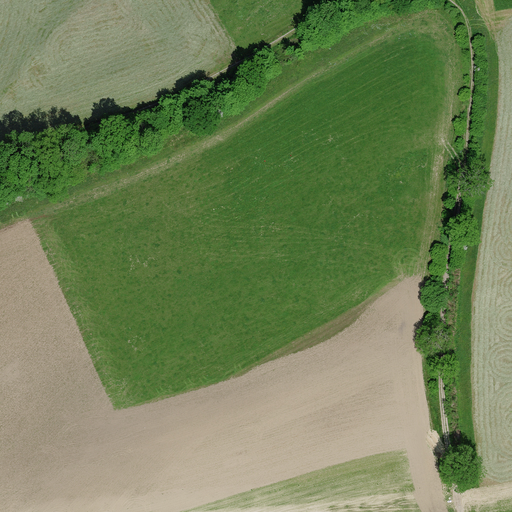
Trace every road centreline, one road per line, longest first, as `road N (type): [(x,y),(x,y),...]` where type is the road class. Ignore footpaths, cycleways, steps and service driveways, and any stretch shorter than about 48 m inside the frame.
road 1 (track): [(459,511),(445,408),(445,323),(473,71),(469,28),(448,0)]
road 2 (track): [(345,0),(171,97),(0,154)]
